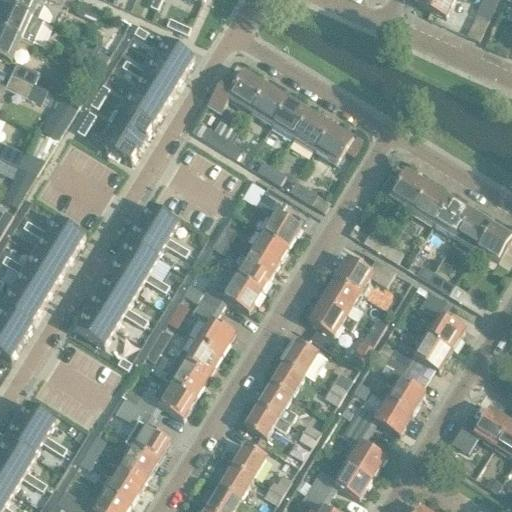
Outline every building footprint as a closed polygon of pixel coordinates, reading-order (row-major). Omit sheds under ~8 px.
[(6,0),(3,7),(38,23),(44,9),(56,14),(60,6),(69,10),(73,0),(6,0)] [(182,0),(202,9),(205,0),(182,0)] [(456,0),(421,0),(417,9),(446,22),(456,0)] [(155,1),(151,11),(154,12),(158,14),(163,4),(159,2),(155,1)] [(476,19),(489,24),(497,7),(485,1),(476,19)] [(3,7),(0,14),(0,32),(22,43),(34,48),(44,25),(38,23),(3,7)] [(489,24),(476,19),(468,37),(480,42),(489,24)] [(170,23),(167,30),(177,35),(181,27),(170,23)] [(181,27),(177,35),(188,40),(191,32),(181,27)] [(139,31),(134,38),(144,44),(149,37),(139,31)] [(22,43),(0,32),(0,61),(11,66),(22,43)] [(166,45),(155,63),(184,81),(195,63),(166,45)] [(92,69),(102,75),(110,61),(100,56),(92,69)] [(146,77),(144,80),(173,98),(184,81),(155,63),(146,77)] [(127,65),(123,72),(132,77),(136,71),(127,65)] [(12,80),(47,96),(53,84),(18,68),(12,80)] [(136,71),(132,77),(142,84),(144,80),(146,77),(136,71)] [(230,104),(250,117),(267,89),(246,76),(240,85),(228,78),(208,110),(221,118),(230,104)] [(47,96),(12,80),(6,93),(41,109),(47,96)] [(142,84),(133,98),(162,116),(173,98),(144,80),(142,84)] [(103,89),(97,99),(104,103),(106,100),(110,94),(103,89)] [(250,117),(271,130),(288,102),(267,89),(250,117)] [(133,98),(123,115),(153,134),(154,133),(152,132),(162,116),(133,98)] [(97,99),(91,109),(98,113),(102,107),(104,103),(97,99)] [(271,130),(293,143),(310,116),(288,102),(271,130)] [(62,106),(44,136),(48,139),(59,145),(77,115),(62,106)] [(123,115),(101,150),(131,169),(153,134),(123,115)] [(90,116),(84,126),(91,130),(97,120),(90,116)] [(293,143),(315,156),(332,129),(310,116),(293,143)] [(84,126),(78,136),(85,140),(91,130),(84,126)] [(332,129),(315,156),(336,170),(354,142),(332,129)] [(225,158),(232,146),(211,133),(204,144),(225,158)] [(0,147),(0,161),(1,162),(37,178),(52,144),(39,138),(28,162),(15,156),(16,154),(0,147)] [(232,146),(225,158),(237,166),(244,154),(232,146)] [(269,183),(274,174),(263,167),(257,176),(269,183)] [(274,174),(269,183),(280,190),(286,181),(274,174)] [(390,179),(380,196),(391,203),(412,216),(429,188),(408,175),(402,186),(401,186),(390,179)] [(291,196),(313,210),(319,199),(297,185),(291,196)] [(412,216),(434,229),(450,201),(429,188),(412,216)] [(12,189),(4,206),(17,212),(27,196),(12,189)] [(263,238),(288,254),(302,232),(279,218),(286,208),(265,195),(256,211),(273,222),(263,238)] [(471,214),(450,201),(434,229),(455,242),(471,214)] [(150,210),(139,228),(168,246),(170,243),(179,228),(150,210)] [(455,242),(476,255),(493,228),(471,214),(455,242)] [(4,215),(0,222),(0,231),(4,235),(13,221),(4,215)] [(48,238),(46,241),(75,259),(86,241),(57,223),(48,238)] [(28,226),(24,233),(33,238),(37,231),(28,226)] [(129,244),(128,246),(159,265),(159,264),(158,263),(166,250),(168,246),(139,228),(129,244)] [(511,239),(493,228),(476,255),(499,269),(499,268),(508,274),(511,267),(511,251),(510,250),(511,247),(511,239)] [(219,241),(230,247),(236,236),(226,230),(219,241)] [(37,231),(33,238),(43,245),(44,244),(46,241),(48,238),(37,231)] [(385,260),(392,249),(368,235),(361,246),(385,260)] [(263,238),(250,260),(275,275),(288,254),(263,238)] [(43,245),(35,259),(64,276),(75,259),(46,241),(43,245)] [(230,247),(219,241),(212,253),(222,259),(230,247)] [(168,246),(166,250),(176,256),(180,249),(170,243),(168,246)] [(129,247),(119,263),(148,282),(150,278),(159,265),(128,246),(129,247)] [(180,249),(176,256),(186,262),(190,255),(180,249)] [(392,249),(385,260),(395,266),(402,255),(392,249)] [(26,272),(24,276),(53,294),(64,276),(35,259),(26,272)] [(7,260),(2,267),(12,273),(16,266),(7,260)] [(250,260),(237,281),(262,296),(275,275),(250,260)] [(348,262),(335,283),(360,298),(370,283),(385,292),(395,276),(374,264),(368,274),(348,262)] [(119,264),(109,281),(137,299),(146,285),(148,282),(119,263),(119,264)] [(16,266),(12,273),(22,279),(24,276),(26,273),(16,266)] [(428,287),(434,277),(423,270),(416,280),(428,287)] [(22,279),(14,293),(43,311),(53,294),(24,276),(22,279)] [(434,277),(428,287),(439,294),(446,284),(434,277)] [(148,282),(146,285),(156,291),(160,285),(150,278),(148,282)] [(108,282),(98,299),(127,317),(129,313),(137,300),(137,299),(109,281),(108,282)] [(262,296),(237,281),(227,298),(210,288),(204,298),(190,290),(188,293),(222,314),(227,305),(249,318),(262,296)] [(335,283),(322,305),(357,327),(363,317),(353,311),(360,298),(335,283)] [(160,285),(156,291),(166,297),(170,290),(160,285)] [(450,299),(482,320),(488,309),(456,289),(450,299)] [(9,300),(3,310),(32,328),(43,311),(14,293),(14,294),(9,300)] [(199,345),(224,360),(236,339),(215,326),(222,314),(188,293),(184,300),(197,308),(191,318),(209,329),(199,345)] [(437,322),(427,339),(453,354),(466,333),(444,320),(450,309),(430,297),(421,311),(437,322)] [(97,300),(86,317),(115,336),(125,320),(126,318),(127,317),(98,299),(97,300)] [(357,327),(322,305),(309,327),(333,342),(341,329),(351,336),(357,327)] [(179,306),(167,327),(177,333),(189,312),(179,306)] [(0,318),(0,332),(23,346),(34,329),(32,328),(3,310),(2,312),(4,312),(0,318)] [(126,318),(125,320),(135,326),(139,320),(129,313),(127,317),(126,318)] [(86,317),(76,334),(105,352),(115,336),(86,317)] [(139,320),(135,326),(144,332),(148,325),(139,320)] [(376,324),(371,333),(381,340),(387,330),(376,324)] [(0,358),(11,365),(23,346),(0,332),(0,358)] [(363,346),(373,352),(381,340),(371,333),(363,346)] [(154,347),(163,352),(171,340),(162,334),(154,347)] [(391,360),(412,373),(417,364),(439,377),(453,354),(427,339),(416,356),(400,346),(391,360)] [(211,381),(224,360),(199,345),(190,359),(182,354),(178,361),(211,381)] [(285,367),(306,380),(315,385),(328,364),(297,346),(285,367)] [(163,352),(154,347),(145,362),(154,368),(163,352)] [(388,403),(413,418),(426,397),(405,384),(412,373),(391,360),(381,376),(398,386),(388,403)] [(197,403),(211,381),(178,361),(171,371),(180,376),(173,388),(197,403)] [(122,362),(118,369),(128,375),(132,368),(122,362)] [(285,367),(272,387),(293,400),(306,380),(285,367)] [(341,378),(331,395),(343,403),(353,385),(341,378)] [(272,387),(259,409),(291,428),(297,419),(286,413),(293,400),(272,387)] [(197,403),(173,388),(162,406),(145,395),(141,401),(130,395),(125,403),(156,422),(162,412),(183,425),(197,403)] [(343,403),(331,395),(325,404),(338,411),(343,403)] [(136,431),(126,448),(133,452),(158,467),(171,446),(150,433),(156,422),(125,403),(116,419),(136,431)] [(413,418),(388,403),(377,420),(360,409),(351,425),(372,437),(378,427),(400,441),(413,418)] [(28,409),(17,427),(46,445),(48,442),(57,427),(28,409)] [(291,428),(259,409),(245,431),(267,444),(275,431),(285,437),(291,429),(291,428)] [(495,452),(511,426),(489,413),(477,433),(467,427),(454,449),(469,458),(479,442),(495,452)] [(349,467),(374,482),(387,462),(365,448),(372,437),(351,425),(342,440),(359,451),(349,467)] [(511,426),(495,452),(511,462),(511,426)] [(17,427),(6,444),(36,463),(37,462),(35,461),(43,449),(46,445),(17,427)] [(305,436),(317,444),(321,437),(309,430),(305,436)] [(317,444),(305,436),(292,458),(288,455),(283,463),(299,473),(317,444)] [(89,454),(98,459),(106,447),(97,441),(89,454)] [(46,445),(43,449),(54,455),(58,448),(48,442),(46,445)] [(7,446),(0,456),(0,465),(25,481),(28,477),(36,463),(6,444),(5,445),(7,446)] [(58,448),(54,455),(63,461),(67,454),(58,448)] [(233,471),(254,484),(267,462),(246,449),(233,471)] [(116,459),(111,467),(145,488),(158,467),(133,452),(125,465),(116,459)] [(98,459),(89,454),(81,469),(89,474),(98,459)] [(0,465),(0,489),(15,499),(23,484),(25,481),(0,465)] [(114,483),(107,494),(132,510),(145,488),(111,467),(105,478),(114,483)] [(311,489),(332,501),(338,492),(360,505),(374,482),(349,467),(338,484),(321,474),(311,489)] [(241,505),(254,484),(233,471),(220,492),(241,505)] [(25,481),(23,484),(34,490),(38,483),(28,477),(27,478),(26,480),(25,481)] [(494,496),(500,487),(486,478),(480,487),(494,496)] [(270,494),(283,502),(292,486),(283,481),(278,488),(274,486),(270,494)] [(38,483),(34,490),(43,496),(47,489),(38,483)] [(0,489),(0,511),(6,511),(15,499),(0,489)] [(325,511),(332,501),(311,489),(302,504),(314,511),(325,511)] [(220,492),(208,511),(207,511),(236,511),(241,505),(220,492)] [(130,511),(132,510),(107,494),(96,511),(94,511),(79,503),(78,504),(66,497),(58,509),(63,511),(130,511)] [(283,502),(270,494),(265,502),(278,510),(283,502)]
